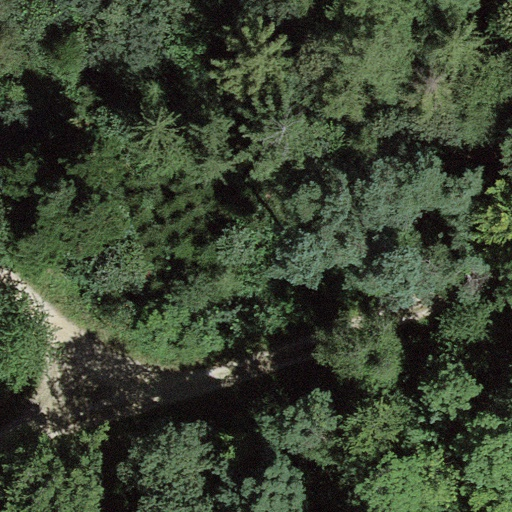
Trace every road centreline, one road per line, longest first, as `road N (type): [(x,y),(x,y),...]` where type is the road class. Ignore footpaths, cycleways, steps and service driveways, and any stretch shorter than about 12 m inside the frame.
road 1 (track): [(0,433),(511,274)]
road 2 (track): [(0,292),(141,391),(426,511)]
